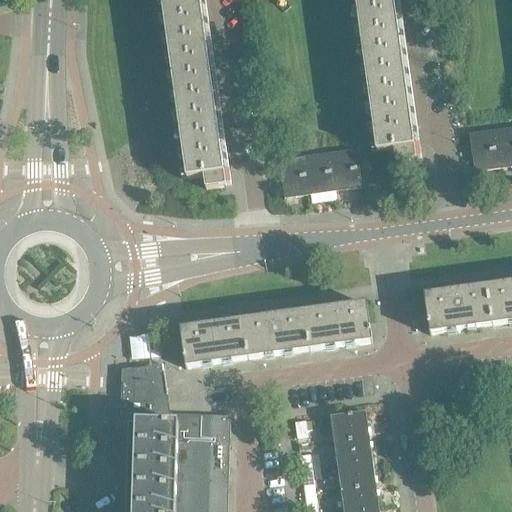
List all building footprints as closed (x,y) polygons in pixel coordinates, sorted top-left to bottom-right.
[(206,192),(218,190),(226,189),(199,0),(162,0),(164,6),(163,6),(163,7),(164,7),(166,25),(165,25),(166,27),(167,27),(169,45),(168,45),(168,46),(169,46),(172,64),(171,64),(171,65),(172,65),(174,83),(173,83),(174,85),(175,85),(177,103),(176,103),(176,104),(177,104),(180,122),(179,122),(179,123),(180,123),(182,141),(181,141),(182,143),(183,143),(185,160),(184,160),(184,162),(185,161),(188,180),(187,180),(187,182),(205,179),(207,190),(206,190),(206,192)] [(396,165),(407,164),(416,162),(393,0),(355,0),(356,0),(357,0),(359,18),(358,18),(358,20),(359,20),(362,38),(361,38),(361,39),(362,39),(364,57),(363,57),(364,58),(365,58),(367,76),(366,76),(366,78),(367,78),(370,96),(369,96),(369,97),(370,97),(373,115),(371,115),(372,116),(373,116),(375,134),(374,134),(374,135),(375,135),(378,154),(377,154),(377,155),(395,153),(397,164),(396,164),(396,165)] [(469,136),(474,175),(476,174),(500,171),(502,171),(501,170),(511,168),(511,130),(496,132),(495,132),(495,133),(470,136),(469,136)] [(279,162),(284,201),(286,201),(286,200),(310,197),(312,197),(311,197),(335,193),(335,194),(337,194),(337,193),(360,190),(362,190),(356,151),(355,151),(355,152),(332,155),(330,155),(306,159),(306,158),(305,159),(280,162),(279,162)] [(511,325),(511,285),(487,289),(492,328),(511,325)] [(492,328),(487,289),(424,298),(430,337),(492,328)] [(372,345),(370,326),(367,306),(304,315),(310,354),(372,345)] [(310,354),(304,315),(243,323),(248,362),(310,354)] [(248,362),(243,323),(181,332),(186,371),(248,362)] [(164,374),(163,374),(130,379),(129,416),(140,417),(137,511),(227,511),(231,418),(170,417),(164,374)] [(331,420),(334,445),(369,440),(366,415),(352,417),(352,416),(348,417),(331,420)] [(295,425),(297,441),(308,439),(305,423),(295,425)] [(372,464),(369,440),(334,445),(338,469),(372,464)] [(302,474),(312,472),(310,457),(300,458),(302,474)] [(376,488),(372,464),(338,469),(341,493),(376,488)] [(314,488),(312,472),(302,474),(304,489),(314,488)] [(379,511),(376,488),(341,493),(343,511),(379,511)]
